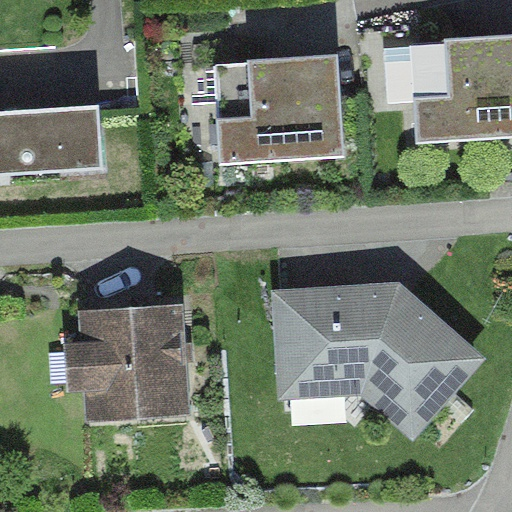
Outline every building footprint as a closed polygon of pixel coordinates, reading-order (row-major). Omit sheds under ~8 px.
[(511,39),(388,47),(390,90),(418,88),(421,140),(511,134),(511,39)] [(337,60),(219,67),(224,162),(343,155),(337,60)] [(101,106),(0,112),(0,175),(105,168),(101,106)] [(397,290),(282,298),(287,373),(345,369),(414,429),(476,360),(397,290)] [(179,311),(89,316),(94,415),(185,410),(179,311)]
